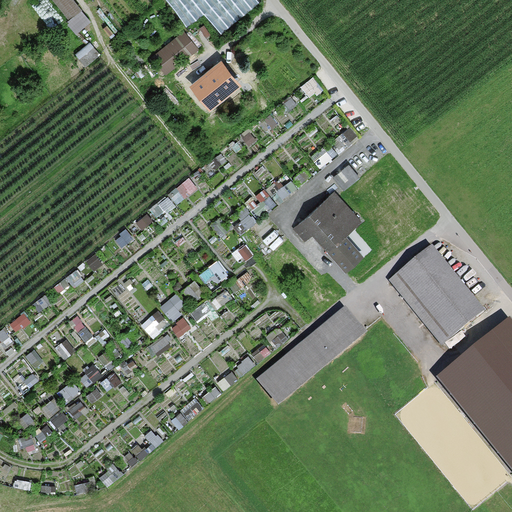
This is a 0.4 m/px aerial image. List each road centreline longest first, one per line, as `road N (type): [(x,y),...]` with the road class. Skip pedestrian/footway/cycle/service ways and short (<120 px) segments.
road 1 (unclassified): [(272,0),(511,296)]
road 2 (unknown): [(379,133),(285,218),(356,292)]
